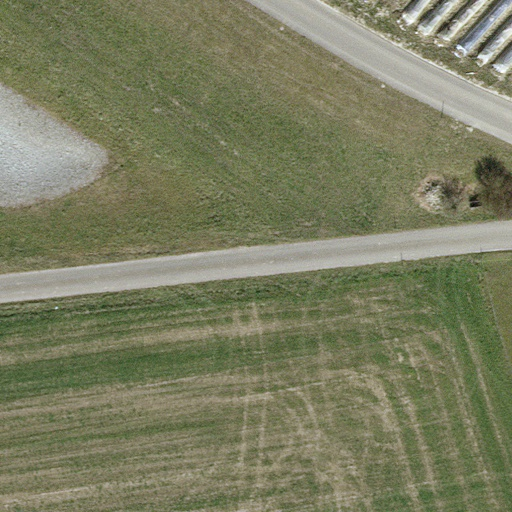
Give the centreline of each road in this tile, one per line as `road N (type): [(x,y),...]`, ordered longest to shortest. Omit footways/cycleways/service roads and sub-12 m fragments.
road 1 (unclassified): [(0,288),(511,233)]
road 2 (unclassified): [(289,0),(511,116)]
